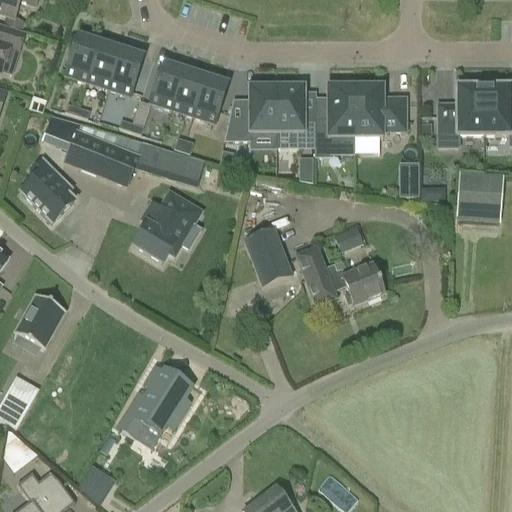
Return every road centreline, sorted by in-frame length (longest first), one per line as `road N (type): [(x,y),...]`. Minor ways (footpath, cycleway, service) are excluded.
road 1 (residential): [(286,407),(50,262),(0,221)]
road 2 (residential): [(408,51),(258,57),(157,41),(146,0)]
road 3 (residential): [(286,407),(370,365),(511,320)]
road 4 (residential): [(151,511),(286,407)]
road 5 (residential): [(403,511),(286,407)]
